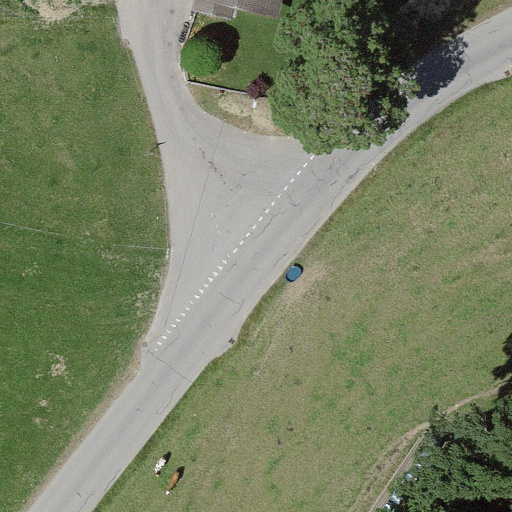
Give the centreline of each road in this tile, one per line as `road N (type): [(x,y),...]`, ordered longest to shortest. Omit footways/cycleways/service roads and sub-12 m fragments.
road 1 (residential): [(229,298),(292,221),(441,73),(511,39)]
road 2 (residential): [(229,298),(157,80),(144,0)]
road 3 (residential): [(60,511),(229,298)]
